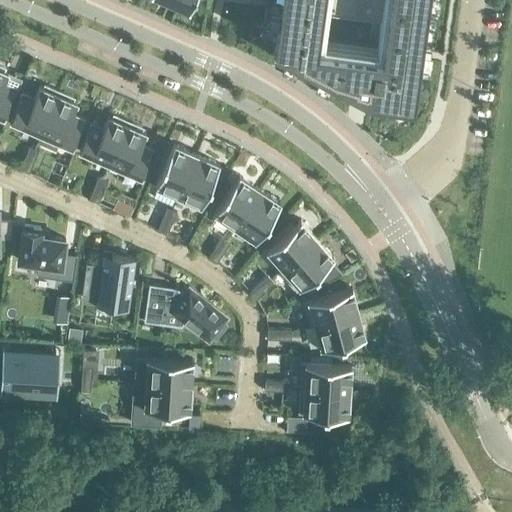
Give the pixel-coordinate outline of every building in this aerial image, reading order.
[(370,81),(368,94),(413,100),(427,0),(266,0),(261,37),(336,77),(370,81)] [(0,64),(0,113),(3,115),(15,88),(3,83),(8,71),(4,69),(5,67),(0,64)] [(22,91),(11,118),(41,131),(41,132),(59,90),(45,84),(44,86),(40,85),(34,97),(22,91)] [(41,131),(37,140),(56,148),(60,140),(72,145),(84,118),(72,113),(77,101),(73,99),(74,97),(59,90),(41,132),(41,131)] [(91,121),(79,148),(110,162),(128,120),(114,114),(113,116),(108,114),(103,127),(91,121)] [(128,120),(110,162),(141,175),(153,148),(140,143),(146,131),(141,129),(142,127),(128,120)] [(173,142),(155,184),(156,185),(157,184),(178,193),(178,194),(196,153),(174,143),(175,143),(173,142)] [(30,145),(25,156),(34,160),(39,149),(30,145)] [(178,193),(176,198),(198,208),(199,209),(220,162),(218,162),(196,153),(178,194),(178,193)] [(25,156),(20,167),(30,171),(34,160),(25,156)] [(223,188),(212,205),(216,207),(214,211),(215,212),(235,225),(260,187),(240,174),(239,173),(227,191),(223,188)] [(99,175),(94,186),(103,190),(108,179),(99,175)] [(94,186),(89,197),(98,201),(103,190),(94,186)] [(260,187),(235,225),(255,238),(256,239),(281,201),(280,200),(280,201),(260,187)] [(168,206),(163,217),(172,221),(177,210),(168,206)] [(163,217),(158,228),(167,232),(172,221),(163,217)] [(0,238),(11,238),(14,218),(0,218),(0,238)] [(301,218),(267,248),(267,249),(268,249),(283,266),(283,267),(317,237),(301,219),(302,219),(301,218)] [(23,227),(18,259),(39,262),(37,274),(73,279),(77,254),(64,252),(66,237),(41,234),(41,230),(40,230),(41,226),(25,223),(24,227),(23,227)] [(222,236),(215,246),(223,251),(230,241),(222,236)] [(283,266),(279,269),(296,288),(295,288),(296,289),(303,283),(309,290),(342,272),(331,259),(334,256),(333,255),(317,237),(283,267),(283,266)] [(215,246),(209,256),(217,261),(223,251),(215,246)] [(86,261),(82,294),(83,295),(113,299),(128,301),(127,305),(127,306),(129,306),(129,300),(132,281),(136,255),(103,251),(101,263),(86,261)] [(268,274),(259,282),(266,289),(275,281),(268,274)] [(259,282),(250,290),(257,297),(266,289),(259,282)] [(150,283),(145,319),(160,321),(161,308),(170,309),(209,339),(212,335),(216,337),(227,323),(224,320),(227,316),(189,285),(179,298),(163,296),(165,286),(150,283)] [(352,286),(303,299),(304,301),(311,325),(315,323),(315,322),(358,311),(352,288),(353,288),(352,286)] [(58,308),(56,321),(67,323),(69,309),(58,308)] [(358,311),(315,322),(315,323),(321,345),(321,346),(321,347),(340,342),(341,347),(357,342),(356,338),(365,335),(365,334),(364,334),(358,311)] [(69,326),(68,338),(81,341),(83,328),(69,326)] [(268,327),(267,337),(279,338),(280,328),(268,327)] [(280,328),(279,338),(291,338),(292,329),(280,328)] [(500,343),(491,347),(495,356),(504,352),(500,343)] [(5,355),(4,384),(21,385),(20,392),(38,393),(38,390),(57,391),(58,371),(54,370),(55,348),(15,346),(14,355),(5,355)] [(136,357),(134,380),(191,384),(192,360),(193,360),(193,359),(147,356),(135,355),(135,357),(136,357)] [(301,362),(300,387),(349,389),(351,365),(351,364),(301,361),(301,362)] [(83,365),(82,377),(92,378),(92,366),(83,365)] [(82,377),(81,389),(91,390),(92,378),(82,377)] [(265,379),(265,389),(276,389),(277,380),(265,379)] [(134,381),(132,422),(160,423),(161,407),(190,409),(190,408),(189,407),(191,384),(134,380),(134,381)] [(277,380),(276,389),(288,390),(289,380),(277,380)] [(298,411),(298,412),(322,414),(321,419),(338,420),(338,415),(348,415),(348,414),(349,389),(300,387),(298,411)] [(288,415),(287,430),(306,431),(307,416),(288,415)]
